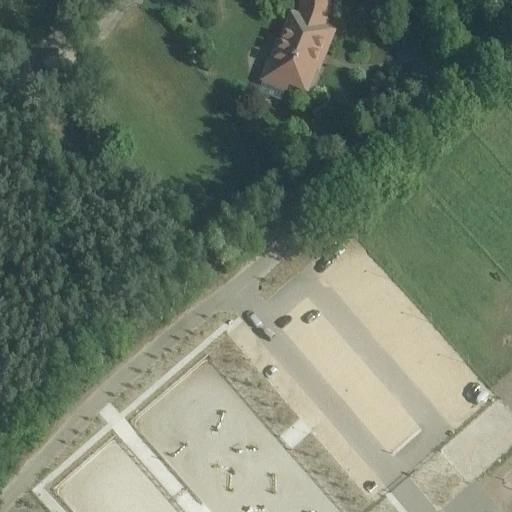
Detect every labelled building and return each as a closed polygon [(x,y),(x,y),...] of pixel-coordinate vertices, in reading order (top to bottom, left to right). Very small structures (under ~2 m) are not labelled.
[(323,22),(327,23),(329,12),(328,0),(301,0),(303,9),(301,20),(296,18),(278,46),(271,64),(264,83),(286,92),(288,87),(307,94),(317,70),(312,60),(314,59),(317,51),(320,52),(328,31),(321,28),(323,22)] [(43,64),(49,97),(78,91),(73,59),(43,64)] [(337,335),(319,349),(340,376),(358,361),(337,335)] [(417,511),(447,489),(371,393),(221,511),(417,511)] [(191,511),(176,494),(177,493),(112,419),(93,436),(159,511),(191,511)]
